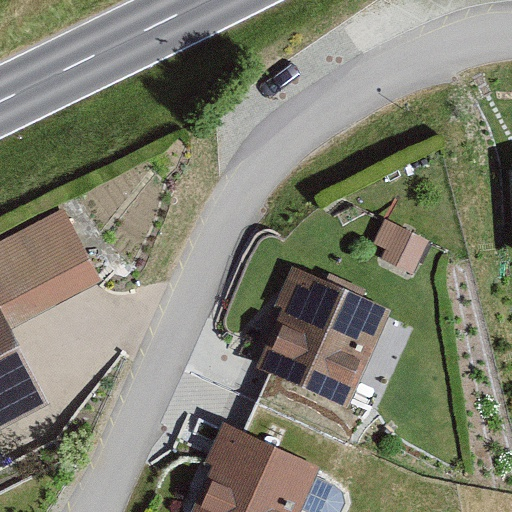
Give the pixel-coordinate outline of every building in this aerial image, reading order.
[(511,167),(501,168),(507,274),(511,273),(511,167)] [(0,255),(0,279),(29,328),(102,285),(62,219),(0,255)] [(431,242),(400,232),(389,264),(420,275),(431,242)] [(404,321),(302,272),(274,328),(282,332),(266,366),(359,412),(404,321)] [(0,440),(53,417),(0,300),(0,440)] [(311,511),(329,476),(230,429),(203,484),(212,489),(201,511),(311,511)]
